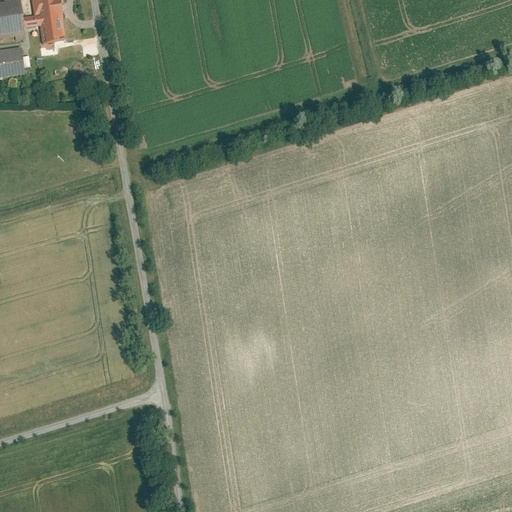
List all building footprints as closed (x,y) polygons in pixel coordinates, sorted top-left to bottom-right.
[(66,27),(62,0),(34,0),(36,17),(26,18),(28,28),(42,26),(42,28),(54,27),(54,29),(65,27),(66,27)] [(0,41),(29,38),(24,2),(21,2),(6,4),(0,4),(0,41)] [(42,28),(46,54),(77,50),(74,33),(65,34),(65,27),(54,29),(54,27),(42,28)] [(0,79),(27,75),(26,69),(24,57),(23,47),(0,50),(0,79)] [(26,69),(33,68),(31,56),(24,57),(26,69)]
